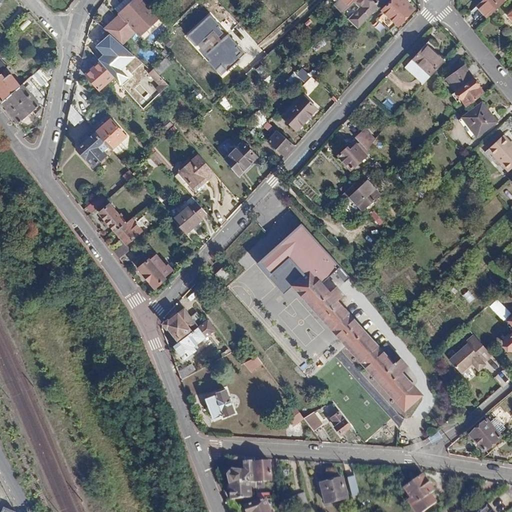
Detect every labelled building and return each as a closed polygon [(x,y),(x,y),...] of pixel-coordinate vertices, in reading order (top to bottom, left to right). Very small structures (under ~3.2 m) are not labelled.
[(121,13),(112,21),(127,37),(135,28),(141,34),(160,16),(144,0),(131,0),(119,11),(121,13)] [(131,0),(124,0),(116,7),(119,11),(131,0)] [(331,0),(340,10),(351,0),(331,0)] [(352,0),(358,6),(346,17),(355,26),(383,1),(382,0),(352,0)] [(391,0),(382,10),(397,25),(413,8),(405,0),(391,0)] [(500,0),(482,0),(476,5),(486,17),(502,2),(500,0)] [(245,53),(209,14),(185,35),(222,75),(245,53)] [(144,38),(164,20),(160,16),(141,34),(144,38)] [(112,21),(105,28),(110,33),(120,43),(127,37),(112,21)] [(110,33),(96,46),(104,55),(99,60),(113,76),(121,84),(129,78),(121,70),(135,56),(120,43),(110,33)] [(445,61),(426,43),(414,57),(432,74),(445,61)] [(99,60),(84,74),(98,89),(113,76),(99,60)] [(456,92),(473,79),(463,66),(446,80),(456,92)] [(303,69),(297,75),(304,82),(311,76),(303,69)] [(1,72),(0,73),(0,98),(3,102),(21,86),(11,73),(5,78),(1,72)] [(167,84),(157,73),(156,72),(151,76),(158,85),(154,88),(158,92),(159,91),(167,84)] [(467,108),(485,93),(473,79),(456,92),(467,108)] [(21,86),(3,102),(19,123),(41,103),(23,83),(21,86)] [(281,116),(297,129),(316,108),(301,94),(281,116)] [(500,121),(485,103),(462,121),(477,140),(500,121)] [(72,104),(69,117),(75,124),(78,121),(80,123),(85,120),(72,104)] [(259,127),(267,121),(260,110),(252,115),(259,127)] [(110,118),(95,131),(107,145),(110,148),(125,135),(110,118)] [(364,130),(358,137),(364,143),(367,146),(369,148),(374,141),(364,130)] [(107,145),(95,131),(89,136),(84,141),(76,148),(92,166),(106,153),(102,150),(107,145)] [(268,142),(285,159),(295,148),(278,131),(268,142)] [(144,141),(148,147),(155,140),(151,135),(144,141)] [(487,150),(507,170),(511,166),(511,145),(502,135),(487,150)] [(224,158),(237,174),(257,156),(244,140),(224,158)] [(367,146),(364,143),(360,147),(358,144),(351,150),(349,148),(341,155),(353,170),(369,157),(363,150),(367,146)] [(195,190),(214,172),(200,155),(180,173),(195,190)] [(124,174),(129,181),(135,176),(131,173),(129,169),(124,174)] [(116,182),(122,188),(129,181),(124,174),(116,182)] [(360,180),(343,195),(348,201),(352,198),(363,210),(380,195),(368,182),(364,185),(360,180)] [(102,194),(88,205),(91,209),(106,198),(102,194)] [(101,212),(118,232),(128,223),(112,204),(101,212)] [(181,214),(193,227),(202,219),(190,205),(181,214)] [(173,220),(186,234),(193,227),(181,214),(173,220)] [(128,223),(118,232),(128,244),(145,230),(134,218),(128,223)] [(343,268),(309,231),(297,241),(331,279),(343,268)] [(120,257),(129,250),(133,247),(131,245),(127,248),(124,245),(115,251),(120,257)] [(120,257),(126,266),(136,258),(129,250),(120,257)] [(157,287),(167,279),(166,277),(176,271),(171,264),(169,266),(160,254),(142,266),(157,287)] [(224,282),(231,275),(224,267),(217,274),(224,282)] [(331,293),(310,269),(293,285),(347,345),(383,386),(405,410),(421,395),(401,372),(407,366),(386,342),(380,348),(351,315),(337,300),(343,295),(337,287),(331,293)] [(198,325),(204,321),(196,311),(189,315),(184,307),(165,321),(177,338),(196,323),(198,325)] [(193,344),(215,328),(208,318),(204,321),(198,325),(174,344),(185,358),(197,348),(193,344)] [(511,353),(511,352),(511,335),(503,343),(511,353)] [(469,343),(450,359),(467,379),(477,370),(480,373),(487,367),(491,372),(500,364),(484,346),(477,352),(469,343)] [(254,372),(263,366),(256,356),(246,361),(254,372)] [(178,370),(182,380),(196,371),(192,361),(178,370)] [(511,379),(511,378),(505,369),(495,377),(502,387),(511,379)] [(348,427),(352,432),(370,419),(343,382),(325,395),(331,403),(337,412),(348,427)] [(214,418),(224,414),(224,415),(235,411),(226,388),(214,392),(215,393),(206,397),(214,418)] [(290,422),(300,416),(298,415),(291,404),(283,409),(290,422)] [(317,409),(305,418),(314,431),(326,421),(317,409)] [(337,434),(348,427),(337,412),(328,417),(333,425),(332,426),(337,434)] [(489,420),(498,431),(505,425),(496,414),(489,420)] [(501,435),(498,431),(489,420),(488,418),(469,433),(482,449),(501,435)] [(381,429),(380,444),(399,445),(399,430),(381,429)] [(428,437),(432,444),(443,439),(439,431),(428,437)] [(254,463),(253,458),(243,457),(243,462),(241,462),(242,471),(232,472),(229,476),(231,500),(244,499),(252,498),(251,482),(255,482),(254,463)] [(270,462),(254,463),(255,482),(272,481),(270,462)] [(424,475),(405,489),(416,505),(435,491),(424,475)] [(360,495),(355,476),(348,478),(353,497),(360,495)] [(343,479),(321,484),(326,505),(348,499),(343,479)] [(309,506),(305,494),(292,498),(297,510),(309,506)] [(270,511),(265,498),(256,499),(256,498),(252,498),(244,499),(246,505),(244,506),(246,511),(270,511)] [(366,508),(372,506),(369,500),(362,503),(366,508)]
